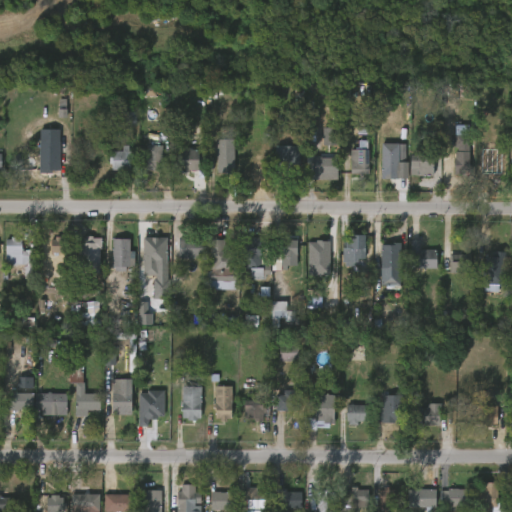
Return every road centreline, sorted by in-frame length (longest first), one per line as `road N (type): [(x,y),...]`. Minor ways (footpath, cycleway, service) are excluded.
road 1 (residential): [(0,207),(511,213)]
road 2 (residential): [(0,456),(511,458)]
